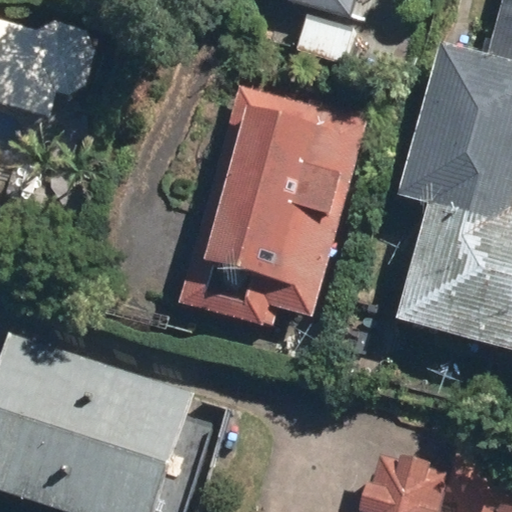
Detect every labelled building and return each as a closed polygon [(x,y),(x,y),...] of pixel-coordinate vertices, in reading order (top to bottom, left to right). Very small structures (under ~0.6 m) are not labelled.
[(511,68),(511,18),(499,65),(511,68)] [(363,30),(306,19),(298,63),(355,74),(363,30)] [(72,41),(0,21),(0,156),(11,118),(47,128),(72,41)] [(511,68),(499,65),(447,50),(405,205),(435,213),(404,329),(511,358),(511,68)] [(366,127),(238,89),(171,311),(299,349),(366,127)] [(0,372),(0,511),(172,511),(206,393),(10,338),(0,372)] [(343,511),(490,511),(351,479),(343,511)]
